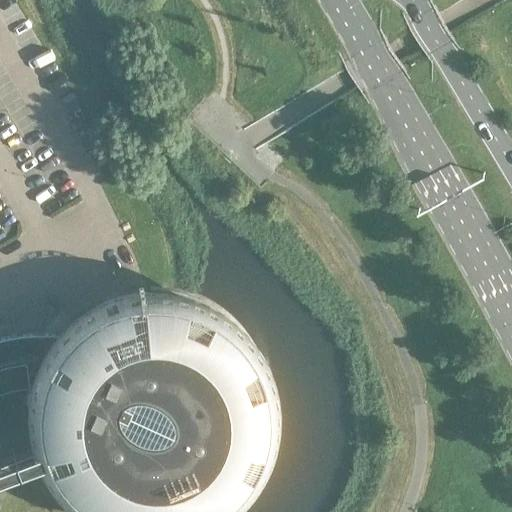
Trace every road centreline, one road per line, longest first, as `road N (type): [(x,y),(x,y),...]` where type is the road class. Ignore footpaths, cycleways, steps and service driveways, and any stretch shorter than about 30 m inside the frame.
road 1 (secondary): [(340,0),(511,312)]
road 2 (unknown): [(0,36),(89,187),(91,215),(82,229),(51,229)]
road 3 (secondary): [(511,168),(413,0)]
